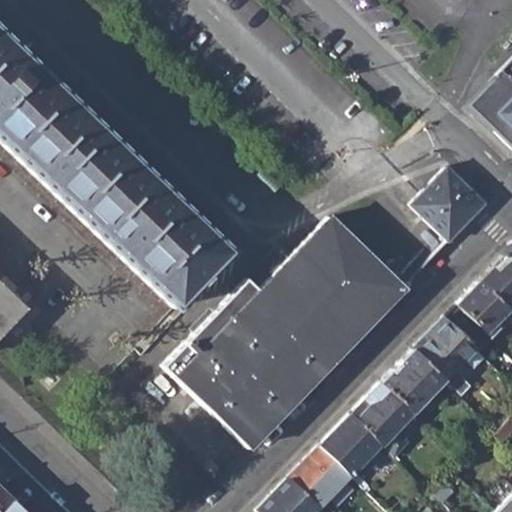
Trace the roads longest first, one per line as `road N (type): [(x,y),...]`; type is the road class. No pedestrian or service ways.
road 1 (residential): [(511,204),(215,511)]
road 2 (residential): [(107,511),(0,409)]
